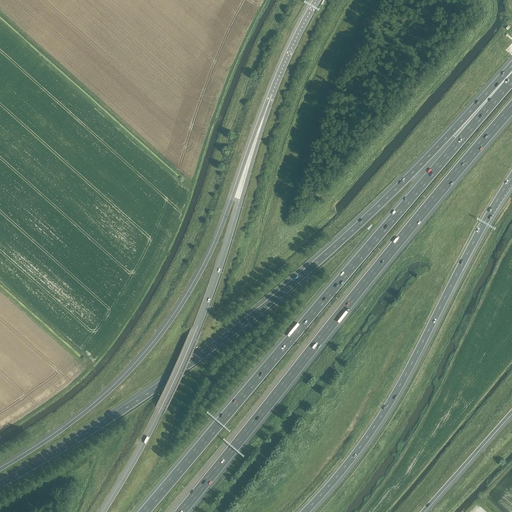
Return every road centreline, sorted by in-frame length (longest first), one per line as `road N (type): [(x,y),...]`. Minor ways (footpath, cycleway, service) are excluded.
road 1 (motorway): [(511,68),(370,214),(252,317),(107,421),(0,485)]
road 2 (motorway): [(511,76),(143,511)]
road 3 (motorway): [(180,511),(511,107)]
road 4 (motorway): [(272,94),(220,226),(173,316),(111,389),(0,470)]
road 5 (motorway): [(272,94),(196,332),(104,511)]
road 6 (motorway): [(305,511),(387,406),(511,177)]
road 7 (motorway): [(422,511),(511,411)]
